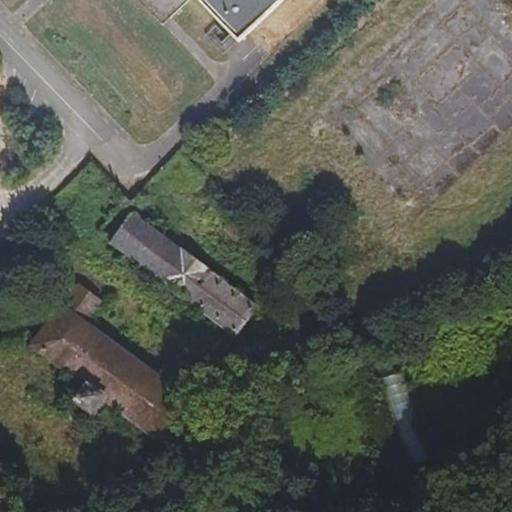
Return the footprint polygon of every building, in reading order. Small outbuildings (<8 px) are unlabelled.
[(287,0),(138,0),(163,26),(190,0),(199,0),(241,43),(287,0)] [(155,232),(132,215),(112,242),(135,259),(155,232)] [(189,257),(155,232),(135,259),(169,285),(189,257)] [(202,267),(189,257),(169,285),(182,295),(202,267)] [(257,308),(202,267),(182,295),(237,336),(257,308)] [(80,287),(55,270),(40,292),(63,310),(80,287)] [(169,388),(83,324),(100,302),(80,287),(63,310),(36,346),(88,384),(107,398),(160,437),(204,378),(185,364),(169,388)] [(384,380),(409,465),(428,459),(403,374),(384,380)] [(107,398),(88,384),(75,401),(95,416),(107,398)]
